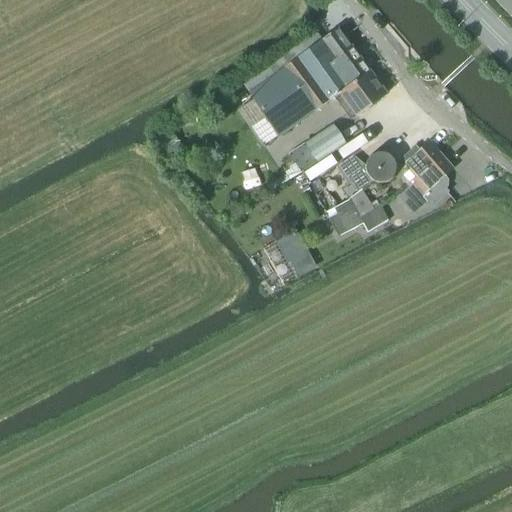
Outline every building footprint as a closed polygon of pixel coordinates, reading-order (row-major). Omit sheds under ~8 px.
[(327,66),(331,71),(339,66),(337,64),(355,51),(339,29),(321,42),(335,61),(327,66)] [(335,61),(321,42),(269,80),(271,83),(250,97),(278,138),(334,99),(346,116),(352,112),(356,117),(387,95),(370,72),(352,84),(344,72),(336,77),(331,71),(327,66),(335,61)] [(344,72),(352,84),(370,72),(361,59),(366,56),(360,48),(355,52),(355,51),(337,64),(339,66),(331,71),(336,77),(344,72)] [(317,163),(344,146),(332,127),(305,145),(317,163)] [(414,179),(439,156),(428,144),(416,154),(412,149),(403,158),(405,173),(406,174),(400,179),(406,185),(412,181),(414,179)] [(362,191),(372,184),(375,185),(378,186),(381,186),(383,186),(386,185),(389,184),(391,182),(394,180),(395,178),(396,175),(397,172),(397,169),(397,166),(396,163),(395,161),(394,158),(391,156),(389,155),(386,153),(384,153),(381,152),(378,153),(375,154),(372,155),(370,157),(368,159),(366,161),(365,164),(364,167),(353,157),(336,168),(348,186),(351,184),(358,193),(362,191)] [(448,180),(445,176),(451,171),(439,156),(414,179),(412,181),(406,185),(408,188),(397,197),(412,214),(428,201),(432,206),(449,192),(446,189),(448,187),(448,180)] [(358,193),(348,199),(349,200),(359,219),(374,210),(362,191),(358,193)] [(349,200),(325,213),(338,237),(362,224),(367,233),(388,221),(380,207),(374,210),(359,219),(349,200)] [(307,256),(299,241),(281,251),(289,266),(307,256)]
